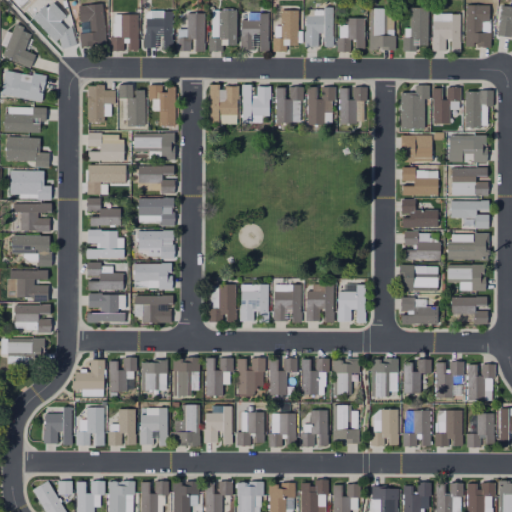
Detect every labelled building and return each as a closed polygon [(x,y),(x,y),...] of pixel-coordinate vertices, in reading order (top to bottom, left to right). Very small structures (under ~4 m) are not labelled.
[(94,0),(102,0),(106,42),(97,42),(97,38),(93,39),(93,42),(81,43),(79,30),(78,2),(94,0)] [(489,1),(489,19),(483,19),(483,30),(490,30),(490,43),(478,43),(478,38),(474,38),(474,43),(465,43),(465,1),(489,1)] [(53,2),(65,15),(60,20),(67,30),(75,44),(61,50),(54,40),(52,42),(31,15),(47,3),(49,5),(53,2)] [(332,3),(331,43),(318,43),(304,43),(304,28),(306,13),(318,13),(323,13),(323,3),(332,3)] [(387,5),(386,32),(394,32),(394,46),(378,46),(378,38),(368,38),(368,30),(369,5),(387,5)] [(172,8),(171,45),(162,45),(163,34),(158,34),(158,45),(143,45),(144,31),(145,31),(146,15),(163,15),(163,8),(172,8)] [(268,9),(268,48),(258,48),(258,42),(252,42),(252,48),(240,47),(240,33),(241,17),(259,17),(259,9),(268,9)] [(204,10),(203,48),(195,48),(195,35),(191,35),(191,48),(176,48),(176,34),(187,34),(187,10),(204,10)] [(511,11),(511,29),(510,29),(508,41),(496,39),(500,10),(511,11)] [(138,11),(137,47),(129,47),(129,35),(123,35),(123,48),(110,48),(110,34),(120,34),(120,11),(138,11)] [(459,11),(459,48),(451,48),(451,36),(443,36),(443,48),(431,48),(431,34),(433,18),(440,18),(440,11),(451,11),(459,11)] [(427,12),(427,48),(416,47),(416,55),(401,55),(401,37),(408,38),(408,12),(427,12)] [(363,14),(363,44),(355,44),(355,36),(350,36),(350,49),(336,49),(336,35),(347,36),(347,14),(363,14)] [(236,15),(236,48),(220,47),(220,54),(209,54),(209,15),(236,15)] [(298,15),(297,49),(287,49),(287,56),(272,56),(272,41),(279,41),(279,15),(298,15)] [(32,60),(27,71),(0,57),(0,52),(11,30),(30,39),(22,54),(32,60)] [(19,79),(29,81),(31,73),(45,75),(44,83),(40,91),(42,91),(40,100),(0,93),(4,69),(20,72),(19,79)] [(161,82),(161,88),(167,88),(167,84),(174,84),(175,99),(176,124),(158,124),(158,96),(148,96),(148,82),(161,82)] [(218,85),(226,86),(226,83),(237,83),(237,97),(236,121),(210,121),(210,92),(209,82),(219,82),(218,85)] [(250,93),(256,93),(256,83),(269,83),(269,97),(267,113),(242,113),(242,93),(241,82),(250,82),(250,93)] [(302,84),(302,98),(299,98),(299,119),(275,119),(275,95),(274,85),(284,85),(284,96),(288,96),(288,84),(302,84)] [(306,84),(315,84),(315,96),(318,96),(320,96),(320,84),(334,84),(334,98),(331,98),(331,108),(323,108),(323,122),(318,122),(307,122),(307,92),(306,84)] [(366,84),(366,98),(364,98),(364,118),(355,118),(355,121),(338,121),(339,96),(338,85),(348,85),(348,96),(352,96),(352,84),(366,84)] [(460,85),(460,98),(458,98),(458,108),(449,108),(449,120),(432,120),(433,95),(432,85),(442,85),(442,96),(446,96),(446,85),(460,85)] [(427,88),(428,102),(423,102),(423,130),(398,130),(398,96),(415,96),(415,88),(427,88)] [(105,127),(86,127),(85,89),(103,89),(103,94),(113,95),(113,109),(110,110),(110,121),(105,121),(105,127)] [(132,89),(132,95),(143,94),(143,128),(123,128),(124,102),(116,102),(116,89),(132,89)] [(492,96),(492,111),(487,111),(487,130),(463,130),(463,95),(492,96)] [(46,110),(46,125),(38,125),(37,134),(2,133),(3,109),(46,110)] [(123,137),(123,159),(88,159),(88,148),(99,148),(100,144),(87,144),(87,131),(101,131),(117,132),(117,137),(123,137)] [(174,132),(174,141),(172,141),(172,146),(174,146),(174,159),(160,159),(160,149),(133,149),(134,131),(174,132)] [(431,141),(430,158),(413,158),(403,159),(403,145),(400,145),(400,133),(414,133),(414,141),(431,141)] [(486,133),(486,142),(482,142),(482,146),(486,146),(486,160),(472,160),(472,157),(458,157),(458,155),(451,154),(451,151),(448,151),(448,134),(473,134),(486,133)] [(45,153),(45,165),(5,165),(5,142),(37,142),(36,153),(45,153)] [(123,163),(122,181),(98,181),(97,193),(84,193),(84,163),(123,163)] [(162,173),(162,179),(173,179),(173,193),(160,193),(160,189),(137,189),(137,166),(162,166),(172,164),(172,173),(162,173)] [(436,176),(436,192),(412,192),(402,193),(402,183),(413,183),(413,179),(401,179),(401,165),(415,165),(415,175),(436,176)] [(486,166),(486,174),(475,174),(475,180),(487,180),(487,194),(474,194),(474,183),(452,183),(452,166),(486,166)] [(41,175),(41,189),(49,189),(49,198),(7,198),(7,175),(41,175)] [(113,196),(113,207),(120,207),(120,224),(89,224),(89,214),(98,214),(98,210),(86,210),(86,197),(113,196)] [(173,197),(173,205),(162,205),(162,211),(173,211),(173,225),(160,225),(160,214),(138,214),(138,197),(162,197),(173,197)] [(436,208),(436,225),(412,225),(402,226),(402,215),(413,216),(413,211),(401,211),(401,198),(414,198),(414,208),(436,208)] [(488,200),(488,208),(476,208),(476,214),(487,214),(487,227),(474,227),(474,216),(450,216),(450,199),(488,200)] [(51,201),(51,209),(39,209),(39,216),(49,216),(49,230),(35,230),(20,229),(20,209),(13,209),(13,201),(40,201),(51,201)] [(173,228),(173,237),(161,236),(161,242),(173,242),(173,256),(160,256),(160,253),(148,253),(142,251),(142,247),(138,247),(138,229),(162,229),(173,228)] [(100,229),(117,229),(117,247),(123,247),(123,257),(86,257),(86,247),(96,247),(95,239),(87,240),(87,229),(100,229)] [(440,241),(440,258),(414,257),(404,258),(404,247),(412,247),(412,244),(403,244),(403,230),(418,230),(418,241),(440,241)] [(488,231),(488,243),(486,243),(485,251),(487,251),(487,257),(471,257),(447,255),(447,238),(474,239),(474,231),(488,231)] [(416,241),(435,241),(435,233),(417,233),(416,241)] [(47,239),(46,259),(9,259),(9,239),(47,239)] [(171,260),(171,269),(167,269),(167,274),(171,274),(171,287),(158,287),(158,279),(134,278),(134,261),(161,261),(171,260)] [(122,272),(121,289),(87,289),(87,278),(98,278),(98,274),(86,274),(86,261),(100,261),(100,271),(122,272)] [(437,270),(437,288),(399,289),(399,263),(413,262),(413,271),(437,270)] [(484,263),(484,272),(481,272),(481,275),(485,275),(485,289),(471,289),(471,276),(447,276),(447,263),(484,263)] [(47,268),(47,277),(34,277),(34,283),(48,284),(47,300),(32,299),(32,295),(7,294),(7,276),(9,277),(9,268),(37,269),(47,268)] [(236,307),(236,319),(226,319),(226,311),(218,311),(218,281),(235,281),(236,307)] [(267,281),(267,309),(268,320),(258,320),(258,309),(253,309),(253,319),(239,319),(240,306),(241,288),(259,288),(259,281),(267,281)] [(333,282),(333,320),(324,319),(324,314),(319,314),(319,319),(316,319),(306,319),(306,289),(312,289),(312,281),(316,281),(333,282)] [(300,282),(300,320),(291,320),(291,314),(286,314),(286,319),(272,319),(272,305),(274,288),(292,288),(292,282),(300,282)] [(365,282),(365,320),(355,320),(355,307),(350,307),(350,319),(336,319),(336,306),(337,289),(355,289),(356,282),(365,282)] [(124,311),(124,321),(97,321),(86,322),(86,311),(99,311),(99,306),(87,306),(87,293),(117,293),(117,311),(124,311)] [(172,293),(172,302),(160,302),(160,308),(171,308),(171,321),(141,320),(141,314),(134,314),(134,294),(161,294),(172,293)] [(437,304),(437,321),(401,321),(401,312),(412,312),(412,308),(400,308),(400,295),(416,295),(416,304),(437,304)] [(486,295),(486,304),(474,304),(474,310),(486,310),(486,323),(472,323),(472,320),(455,320),(455,313),(450,313),(451,296),(475,296),(486,295)] [(49,302),(49,312),(38,312),(38,317),(50,317),(49,331),(36,331),(36,320),(14,320),(14,303),(39,303),(49,302)] [(45,336),(45,363),(31,363),(31,354),(7,354),(7,336),(45,336)] [(136,356),(136,369),(132,369),(132,388),(125,388),(125,390),(108,390),(109,369),(108,359),(118,359),(118,368),(122,368),(122,356),(136,356)] [(199,356),(198,370),(198,389),(190,389),(190,394),(173,394),(173,369),(172,356),(182,356),(185,358),(185,356),(199,356)] [(214,368),(219,368),(219,356),(232,356),(232,369),(222,369),(222,394),(205,394),(205,365),(205,356),(214,356),(214,368)] [(263,356),(263,369),(260,369),(259,385),(253,385),(253,392),(237,392),(237,367),(236,356),(246,356),(245,368),(250,368),(250,356),(263,356)] [(295,356),(295,370),(285,370),(285,392),(268,392),(269,368),(267,357),(277,357),(277,368),(282,368),(282,356),(295,356)] [(325,356),(325,370),(323,370),(323,390),(317,390),(317,393),(315,392),(301,392),(301,367),(300,357),(310,357),(310,368),(314,368),(314,356),(325,356)] [(359,357),(359,370),(350,370),(350,393),(332,393),(332,371),(331,358),(342,358),(344,359),(344,356),(359,357)] [(397,356),(397,370),(395,370),(395,388),(387,387),(387,394),(370,394),(370,369),(370,357),(380,357),(380,360),(383,360),(383,356),(397,356)] [(430,357),(430,370),(419,370),(419,390),(403,390),(403,368),(402,360),(412,360),(412,368),(416,368),(417,357),(430,357)] [(103,358),(103,371),(102,388),(72,387),(72,378),(74,378),(74,370),(90,370),(90,358),(103,358)] [(166,358),(166,371),(158,371),(158,388),(140,388),(140,361),(153,361),(153,358),(166,358)] [(462,359),(462,372),(459,372),(459,380),(452,380),(452,383),(460,383),(460,393),(451,393),(451,395),(434,395),(435,369),(434,360),(445,360),(444,370),(449,370),(449,359),(462,359)] [(476,372),(480,373),(480,362),(494,362),(494,376),(484,376),(484,397),(467,397),(467,372),(467,362),(476,362),(476,372)] [(79,396),(101,397),(102,390),(79,389),(79,396)] [(199,402),(199,441),(197,441),(197,444),(173,444),(173,430),(174,416),(181,416),(182,402),(199,402)] [(231,403),(231,433),(231,441),(222,441),(222,428),(217,428),(216,441),(203,441),(203,428),(205,411),(211,411),(212,403),(231,403)] [(358,427),(358,442),(344,442),(344,436),(332,436),(332,403),(350,403),(350,427),(358,427)] [(71,404),(70,443),(62,443),(62,430),(56,430),(56,442),(42,442),(42,428),(45,428),(45,411),(62,412),(62,404),(71,404)] [(103,406),(102,431),(103,444),(94,443),(94,431),(89,431),(89,443),(75,443),(75,429),(86,430),(86,405),(103,406)] [(511,413),(511,427),(508,427),(508,443),(499,443),(499,405),(509,406),(509,413),(511,413)] [(166,406),(166,415),(167,443),(158,443),(158,431),(150,431),(150,442),(138,442),(138,429),(140,413),(158,413),(158,406),(166,406)] [(397,406),(397,432),(398,442),(388,442),(388,435),(383,435),(383,443),(369,443),(370,429),(380,429),(380,406),(397,406)] [(135,407),(134,431),(135,443),(126,443),(126,431),(121,431),(121,443),(107,443),(107,430),(118,430),(118,407),(135,407)] [(326,407),(326,432),(328,432),(327,443),(318,443),(318,431),(315,431),(313,431),(313,444),(300,444),(300,431),(309,431),(309,407),(315,407),(326,407)] [(413,407),(429,407),(429,432),(430,443),(420,443),(420,431),(415,431),(415,443),(402,443),(402,430),(413,430),(413,407)] [(461,407),(461,432),(462,443),(452,443),(452,435),(447,435),(447,444),(434,444),(434,430),(444,430),(444,407),(461,407)] [(262,410),(262,432),(263,441),(253,441),(253,431),(249,431),(249,444),(236,444),(236,430),(246,430),(246,410),(262,410)] [(493,410),(493,439),(485,439),(485,435),(479,435),(479,444),(466,444),(466,431),(469,431),(469,419),(477,410),(493,410)] [(295,411),(295,432),(295,442),(285,442),(285,432),(281,432),(281,445),(267,445),(267,431),(277,431),(278,411),(295,411)] [(328,478),(328,493),(317,493),(317,504),(324,504),(324,511),(314,511),(300,511),(300,490),(299,479),(309,480),(309,484),(314,484),(314,477),(328,478)] [(511,511),(499,511),(499,488),(498,478),(508,478),(511,478),(511,511)] [(66,511),(45,511),(32,488),(47,479),(66,511)] [(71,479),(71,493),(57,493),(57,479),(71,479)] [(103,479),(103,493),(93,493),(93,511),(76,511),(76,491),(75,480),(86,480),(86,491),(90,491),(90,479),(103,479)] [(134,479),(134,493),(125,493),(124,511),(108,511),(108,493),(108,487),(107,479),(117,479),(117,483),(120,483),(120,479),(134,479)] [(181,483),(184,483),(184,480),(198,480),(198,493),(189,493),(189,511),(172,511),(172,491),(172,479),(181,479),(181,483)] [(168,480),(168,493),(157,493),(157,511),(140,511),(140,491),(140,480),(150,480),(150,491),(154,491),(154,480),(168,480)] [(231,480),(231,495),(228,495),(228,507),(221,507),(221,511),(204,511),(205,491),(204,480),(213,480),(213,492),(218,492),(218,480),(231,480)] [(262,480),(262,494),(255,494),(254,506),(258,506),(258,511),(237,511),(237,494),(236,480),(245,480),(244,483),(248,483),(248,480),(262,480)] [(430,480),(430,494),(428,494),(428,506),(419,506),(419,511),(402,511),(403,492),(402,483),(413,483),(413,492),(416,492),(416,480),(430,480)] [(494,480),(494,494),(483,494),(483,506),(491,506),(491,511),(466,511),(467,492),(466,481),(476,481),(476,487),(480,487),(480,480),(494,480)] [(294,481),(293,496),(285,496),(285,511),(268,511),(268,493),(267,482),(277,482),(277,485),(280,485),(280,481),(294,481)] [(359,481),(359,495),(349,495),(349,511),(332,511),(332,494),(331,482),(341,482),(341,494),(346,494),(346,481),(359,481)] [(462,481),(462,494),(452,494),(451,511),(435,511),(435,492),(434,481),(445,481),(445,490),(449,491),(449,481),(462,481)] [(398,486),(397,511),(378,511),(378,497),(371,497),(371,483),(382,483),(382,486),(398,486)]
